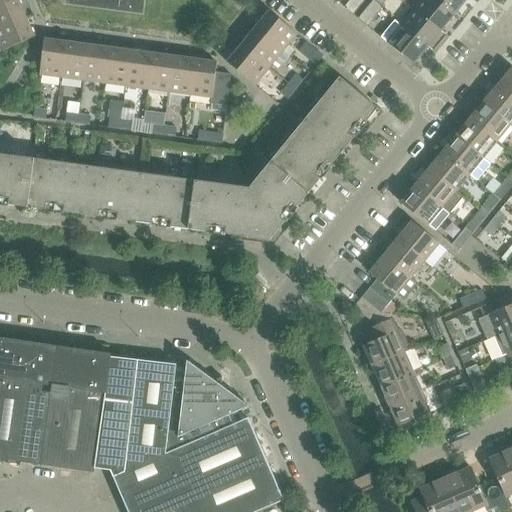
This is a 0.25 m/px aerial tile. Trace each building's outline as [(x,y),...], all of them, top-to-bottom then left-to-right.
[(0,28),(26,17),(18,0),(9,0),(0,4),(0,28)] [(353,15),(365,0),(349,0),(344,7),(353,15)] [(367,27),(383,7),(374,0),(373,0),(358,19),(367,27)] [(437,0),(421,0),(415,9),(441,31),(455,14),(437,0)] [(437,0),(455,14),(466,0),(437,0)] [(415,9),(401,25),(428,47),(441,31),(415,9)] [(269,12),(255,29),(291,58),(297,50),(289,44),(297,34),(269,12)] [(35,37),(26,17),(0,28),(0,47),(2,52),(35,37)] [(428,47),(401,25),(395,20),(380,37),(413,65),(428,47)] [(255,29),(241,46),(269,68),(279,56),(287,62),(291,58),(255,29)] [(40,75),(62,78),(67,42),(44,39),(40,75)] [(62,78),(83,81),(88,45),(67,42),(62,78)] [(83,81),(104,84),(109,48),(88,45),(83,81)] [(255,86),(269,68),(241,46),(227,63),(255,86)] [(131,51),(109,48),(104,84),(126,87),(131,51)] [(316,66),(324,56),(317,50),(308,60),(316,66)] [(152,54),(131,51),(126,87),(148,89),(152,54)] [(174,57),(152,54),(148,89),(169,92),(174,57)] [(195,60),(174,57),(169,92),(190,95),(195,60)] [(217,63),(195,60),(190,95),(211,98),(210,104),(227,106),(231,75),(216,72),(217,63)] [(511,69),(497,86),(511,98),(511,69)] [(298,72),(289,84),(296,90),(305,79),(298,72)] [(0,203),(95,217),(270,240),(378,108),(340,77),(249,188),(0,154),(0,203)] [(290,98),(296,90),(289,84),(282,92),(290,98)] [(510,125),(511,122),(511,98),(497,86),(484,103),(510,125)] [(110,100),(108,118),(121,119),(123,102),(110,100)] [(67,122),(77,124),(79,115),(80,115),(81,104),(69,103),(67,122)] [(497,141),(510,125),(484,103),(470,119),(497,141)] [(47,120),(48,110),(36,109),(34,118),(47,120)] [(154,134),(163,135),(164,126),(167,126),(168,115),(156,114),(154,134)] [(93,117),(80,115),(79,115),(77,124),(91,126),(93,117)] [(109,118),(108,128),(111,128),(120,129),(122,120),(109,118)] [(137,121),(122,119),(122,120),(120,129),(135,131),(137,121)] [(483,158),(497,141),(470,119),(456,136),(483,158)] [(180,128),(167,126),(164,126),(163,135),(179,137),(180,128)] [(222,143),(224,133),(199,130),(198,140),(222,143)] [(490,164),(483,158),(456,136),(443,153),(469,175),(476,181),(490,164)] [(455,191),(469,175),(443,153),(429,169),(455,191)] [(442,208),(455,191),(429,169),(415,186),(442,208)] [(511,182),(507,178),(494,195),(501,201),(511,186),(511,182)] [(449,214),(442,208),(415,186),(401,203),(435,231),(449,214)] [(494,195),(480,212),(487,217),(501,201),(494,195)] [(473,234),(487,217),(480,212),(466,228),(473,234)] [(499,212),(491,221),(498,227),(506,217),(499,212)] [(491,236),(498,227),(491,221),(483,230),(491,236)] [(412,222),(398,239),(424,261),(433,268),(447,251),(439,244),(412,222)] [(458,253),(473,234),(466,228),(451,247),(458,253)] [(398,239),(384,256),(411,278),(424,261),(398,239)] [(511,248),(503,259),(511,266),(511,248)] [(377,279),(369,288),(389,304),(391,301),(396,295),(404,301),(418,284),(416,282),(411,278),(384,256),(370,273),(377,279)] [(369,288),(361,298),(381,314),(381,313),(389,304),(369,288)] [(483,291),(471,296),(475,304),(486,299),(483,291)] [(489,315),(478,320),(487,340),(491,339),(511,329),(511,294),(495,301),(499,311),(489,315)] [(464,309),(475,304),(471,296),(460,301),(464,309)] [(361,298),(354,307),(373,323),(381,314),(361,298)] [(401,330),(395,332),(390,320),(367,331),(372,342),(364,346),(373,366),(410,350),(401,330)] [(434,335),(442,332),(438,323),(430,326),(434,335)] [(511,329),(491,339),(499,358),(511,352),(511,329)] [(0,338),(0,378),(6,379),(8,369),(12,369),(11,380),(52,386),(58,346),(0,338)] [(436,348),(441,360),(452,355),(447,344),(436,348)] [(58,346),(52,386),(41,465),(94,472),(95,468),(110,470),(112,474),(125,469),(132,403),(105,400),(111,357),(111,354),(58,346)] [(413,348),(410,350),(373,366),(381,386),(413,372),(422,368),(413,348)] [(467,349),(458,353),(463,365),(472,361),(467,349)] [(511,352),(499,358),(495,360),(498,365),(508,360),(511,368),(511,352)] [(457,367),(452,355),(441,360),(446,372),(457,367)] [(137,360),(111,357),(105,400),(132,403),(137,360)] [(176,365),(137,360),(132,403),(125,469),(112,474),(128,511),(256,511),(284,500),(248,418),(246,419),(242,409),(245,408),(221,390),(222,378),(210,383),(187,365),(187,368),(176,367),(176,365)] [(475,393),(486,388),(476,365),(465,370),(475,393)] [(0,459),(41,465),(52,386),(11,380),(12,369),(8,369),(6,379),(0,378),(0,459)] [(421,392),(413,372),(381,386),(390,406),(421,392)] [(461,399),(469,396),(465,384),(456,388),(461,399)] [(433,387),(421,392),(390,406),(399,426),(430,412),(438,409),(440,404),(433,387)] [(498,478),(488,482),(499,506),(498,506),(501,511),(511,507),(507,496),(511,493),(511,449),(490,459),(498,478)] [(470,468),(445,479),(459,511),(470,511),(486,505),(488,511),(498,506),(499,506),(488,482),(478,486),(470,468)] [(459,511),(445,479),(420,490),(428,508),(419,511),(459,511)]
